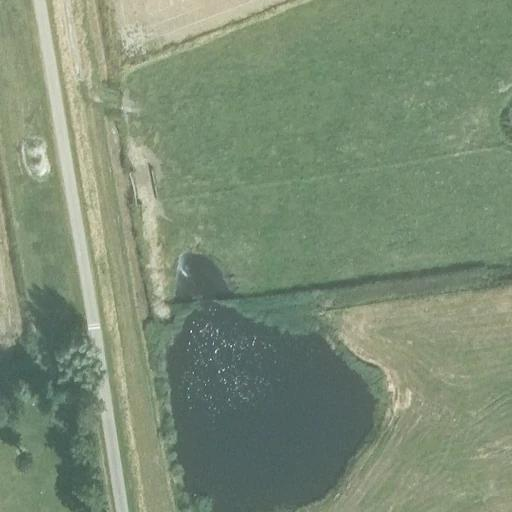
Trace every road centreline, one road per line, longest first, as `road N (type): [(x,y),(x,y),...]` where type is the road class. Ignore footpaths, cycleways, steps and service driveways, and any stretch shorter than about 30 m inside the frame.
road 1 (unclassified): [(94,334),(39,0)]
road 2 (unclassified): [(94,334),(124,511)]
